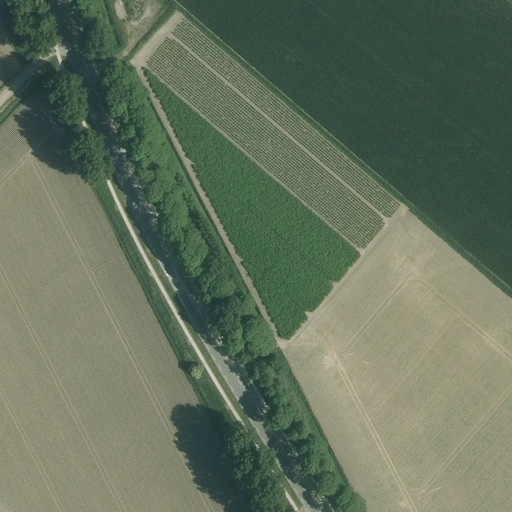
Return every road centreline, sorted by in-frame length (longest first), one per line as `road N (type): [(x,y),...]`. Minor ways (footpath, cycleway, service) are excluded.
road 1 (secondary): [(316,511),(225,378),(78,86),(47,0)]
road 2 (track): [(0,103),(50,54),(82,51),(109,61),(162,15)]
